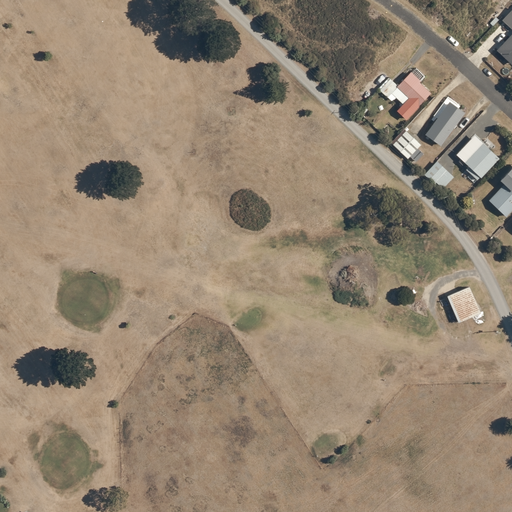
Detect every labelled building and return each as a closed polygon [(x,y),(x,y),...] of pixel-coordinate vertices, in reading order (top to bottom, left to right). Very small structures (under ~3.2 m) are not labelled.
[(511,9),(502,20),(511,29),(511,33),(497,50),(511,64),(511,9)] [(397,111),(407,120),(431,93),(420,82),(425,76),(416,68),(412,72),(411,72),(398,85),(390,78),(390,79),(388,78),(379,88),(381,89),(380,90),(388,98),(392,93),(403,104),(397,111)] [(465,112),(450,101),(425,135),(441,146),(465,112)] [(421,145),(405,129),(391,143),(408,159),(410,157),(418,148),(421,145)] [(500,158),(475,135),(456,154),(469,166),(466,170),(477,180),(480,176),(481,177),(500,158)] [(418,148),(410,157),(416,162),(424,154),(418,148)] [(454,177),(437,161),(424,174),(435,185),(436,183),(443,189),(454,177)] [(489,200),(506,216),(511,210),(511,167),(500,180),(504,184),(489,200)] [(469,286),(447,296),(459,322),(481,313),(469,286)]
